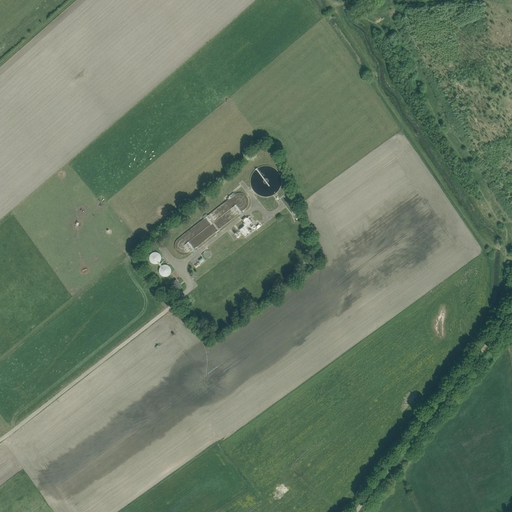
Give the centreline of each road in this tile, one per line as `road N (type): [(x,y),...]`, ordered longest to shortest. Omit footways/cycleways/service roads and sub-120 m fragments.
road 1 (track): [(259,0),(0,222)]
road 2 (unclassified): [(0,440),(170,307)]
road 3 (track): [(124,255),(0,359)]
